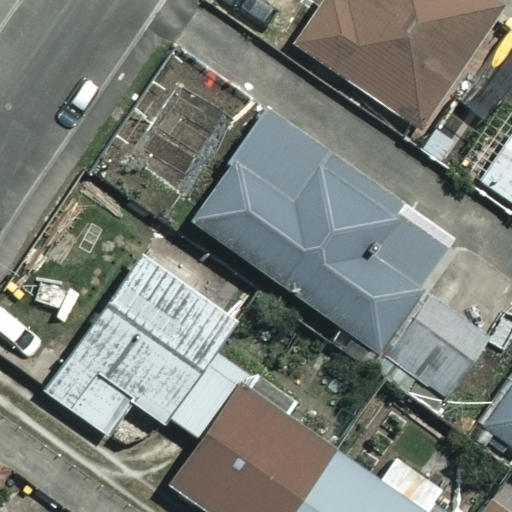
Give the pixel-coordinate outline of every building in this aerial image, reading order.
[(502,18),(476,0),(311,0),(283,41),(420,136),(502,18)] [(179,221),(435,400),(486,327),(418,279),(441,246),(253,115),(179,221)] [(511,121),(470,178),(511,208),(511,121)] [(183,436),(233,372),(207,352),(226,328),(134,256),(30,389),(93,438),(120,403),(153,429),(161,418),(183,436)] [(233,372),(183,436),(190,441),(154,487),(188,511),(279,511),(323,450),(241,386),(245,381),(233,372)] [(511,372),(475,426),(511,452),(511,372)] [(460,511),(385,459),(369,482),(330,455),(289,511),(460,511)] [(472,511),(492,511),(479,503),(472,511)]
